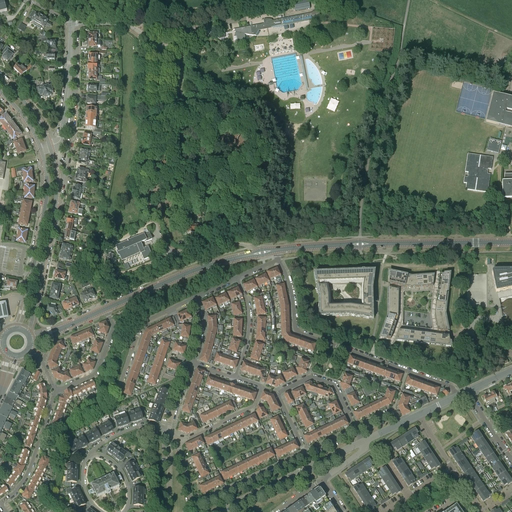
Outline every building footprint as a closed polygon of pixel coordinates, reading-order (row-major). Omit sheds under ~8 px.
[(303,0),(293,2),(295,12),(310,9),(308,0),(303,0)] [(36,27),(42,17),(33,11),(28,19),(34,22),(33,25),(36,27)] [(295,17),(272,21),(271,21),(272,22),(272,23),(273,28),(313,20),(314,20),(314,19),(315,19),(319,16),(319,15),(318,13),(320,12),(315,13),(295,17)] [(42,17),(36,27),(40,29),(41,26),(44,28),(45,25),(49,28),(51,24),(47,22),(48,21),(45,20),(46,19),(42,17)] [(237,33),(234,38),(236,37),(237,42),(245,41),(244,34),(250,35),(254,36),(256,36),(255,36),(258,30),(268,28),(267,23),(248,27),(233,30),(234,30),(235,32),(237,33)] [(18,29),(21,31),(24,33),(25,29),(26,26),(21,24),(18,29)] [(282,37),(281,37),(280,37),(279,37),(278,37),(278,38),(277,38),(276,39),(275,39),(275,40),(274,41),(273,42),(269,43),(270,51),(269,51),(269,53),(271,56),(272,55),(272,56),(272,55),(273,55),(275,54),(279,53),(283,52),(286,51),(287,51),(290,51),(293,51),(294,51),(295,51),(295,49),(295,47),(294,47),(292,39),(288,39),(287,38),(286,38),(285,38),(285,37),(284,37),(283,37),(282,37)] [(47,40),(42,40),(42,44),(44,44),(44,48),(47,48),(55,48),(55,41),(47,41),(47,40)] [(2,58),(3,59),(3,60),(4,61),(5,60),(8,62),(14,54),(9,50),(2,58)] [(55,54),(46,54),(46,52),(35,51),(35,55),(44,55),(44,57),(46,57),(46,60),(55,60),(56,59),(56,58),(55,57),(55,54)] [(27,71),(26,70),(22,66),(20,68),(17,65),(17,66),(16,65),(14,67),(15,68),(14,69),(19,74),(18,74),(20,77),(27,71)] [(102,77),(97,77),(97,74),(89,73),(89,80),(96,80),(96,81),(100,81),(99,83),(104,83),(104,80),(102,80),(102,77)] [(48,86),(44,87),(48,98),(50,97),(51,95),(51,94),(53,93),(52,89),(53,89),(52,82),(49,82),(49,86),(48,86)] [(99,83),(99,85),(97,85),(88,84),(88,88),(87,89),(87,91),(88,92),(97,92),(98,92),(98,88),(100,88),(100,85),(111,86),(111,84),(104,84),(99,83)] [(40,87),(35,88),(37,94),(40,94),(41,97),(43,96),(43,98),(45,98),(48,98),(44,87),(41,88),(40,87)] [(511,98),(493,93),(486,122),(511,128),(511,98)] [(107,97),(101,96),(96,96),(96,95),(86,95),(86,98),(87,98),(87,104),(95,105),(96,101),(98,101),(98,100),(106,101),(107,97)] [(0,121),(3,125),(9,120),(6,115),(0,119),(0,121)] [(13,125),(9,120),(3,125),(7,130),(13,125)] [(92,132),(99,133),(101,133),(101,129),(97,129),(97,122),(86,122),(85,128),(92,129),(92,132)] [(10,135),(17,130),(13,125),(7,130),(10,135)] [(20,134),(17,130),(10,135),(14,139),(20,134)] [(92,132),(91,134),(84,133),(83,139),(95,141),(97,141),(97,139),(94,138),(91,137),(91,135),(100,136),(101,133),(99,133),(92,132)] [(501,142),(490,139),(487,151),(498,154),(498,153),(501,142)] [(16,149),(24,146),(22,140),(14,143),(16,149)] [(24,146),(16,149),(18,154),(26,152),(24,146)] [(91,149),(90,151),(81,149),(81,152),(80,156),(89,158),(90,154),(94,155),(94,152),(96,152),(96,150),(91,149)] [(493,158),(468,154),(465,172),(468,173),(468,178),(464,177),(464,183),(467,184),(466,190),(488,193),(490,175),(487,174),(488,169),(491,170),(493,158)] [(89,161),(89,158),(80,156),(79,160),(79,162),(75,162),(75,165),(92,168),(93,168),(94,162),(89,161)] [(91,170),(92,168),(75,165),(74,168),(78,169),(78,172),(77,173),(76,174),(77,175),(86,177),(87,174),(89,174),(89,171),(93,172),(93,170),(91,170)] [(511,174),(504,175),(504,197),(502,197),(502,199),(511,198),(511,174)] [(71,183),(82,185),(84,185),(88,186),(89,184),(87,184),(87,181),(85,180),(86,177),(77,175),(76,178),(72,178),(71,183)] [(88,186),(84,185),(82,185),(71,183),(71,185),(75,186),(75,188),(74,188),(73,192),(81,193),(82,187),(88,188),(88,186)] [(82,211),(82,210),(83,205),(85,206),(86,204),(85,203),(80,203),(78,202),(77,204),(71,202),(71,203),(67,202),(67,205),(70,206),(70,208),(82,211)] [(68,223),(66,231),(71,232),(76,233),(76,229),(72,229),(73,224),(68,223)] [(71,235),(71,232),(66,231),(64,239),(72,241),(73,236),(71,235)] [(118,246),(116,247),(116,248),(118,251),(117,252),(118,256),(119,258),(120,257),(121,260),(128,257),(137,253),(140,252),(141,254),(144,260),(152,257),(148,247),(143,249),(141,243),(146,241),(147,242),(152,239),(149,233),(144,235),(136,238),(128,241),(128,242),(118,246)] [(61,251),(71,253),(72,246),(69,246),(70,244),(66,244),(66,245),(63,244),(61,251)] [(71,253),(61,251),(60,258),(63,259),(63,260),(66,261),(67,259),(69,260),(71,253)] [(114,251),(106,251),(106,254),(107,254),(106,263),(107,263),(107,268),(112,268),(113,263),(114,263),(114,255),(114,251)] [(511,267),(511,270),(494,270),(493,271),(492,271),(492,272),(492,273),(496,292),(511,289),(511,267)] [(277,268),(272,270),(275,278),(278,277),(278,278),(281,277),(277,268)] [(272,279),(275,278),(272,270),(267,272),(270,281),(273,280),(272,279)] [(54,278),(64,280),(67,281),(68,278),(65,277),(66,273),(56,271),(54,272),(54,274),(55,276),(54,278)] [(361,302),(371,302),(373,302),(373,291),(376,271),(313,273),(315,284),(317,284),(318,287),(328,287),(328,285),(362,284),(361,291),(361,302)] [(260,277),(264,284),(267,283),(267,284),(270,283),(269,282),(266,275),(260,277)] [(3,289),(10,291),(11,287),(16,288),(17,282),(9,281),(10,278),(5,277),(4,280),(8,281),(7,286),(4,285),(3,289)] [(261,285),(264,284),(260,277),(255,279),(260,288),(262,287),(261,285)] [(80,279),(83,285),(84,288),(89,286),(90,286),(91,283),(81,278),(80,279)] [(248,283),(252,290),(255,289),(255,290),(258,289),(257,288),(254,280),(248,283)] [(249,291),(252,290),(248,283),(243,285),(248,294),(250,293),(249,291)] [(51,291),(59,293),(60,285),(53,284),(51,291)] [(73,298),(69,300),(69,301),(72,308),(73,308),(74,308),(75,308),(75,307),(79,305),(76,298),(78,298),(73,286),(72,286),(71,288),(72,291),(74,296),(72,297),(73,298)] [(328,287),(318,287),(316,287),(318,296),(319,318),(349,317),(374,320),(374,310),(372,309),(372,303),(371,302),(361,302),(361,306),(350,305),(330,305),(330,296),(328,287)] [(91,288),(85,291),(90,300),(95,298),(92,290),(91,288)] [(233,290),(236,298),(239,296),(240,298),(242,296),(238,288),(233,290)] [(234,299),(236,298),(233,290),(228,293),(232,301),(234,300),(234,299)] [(51,291),(50,299),(56,300),(57,300),(58,299),(59,293),(51,291)] [(84,303),(90,300),(85,291),(83,292),(84,293),(81,295),(84,303)] [(220,296),(224,304),(226,302),(227,304),(230,302),(226,294),(220,296)] [(221,305),(224,304),(220,296),(215,299),(219,307),(222,306),(221,305)] [(214,308),(217,307),(212,298),(207,301),(211,308),(213,307),(214,308)] [(71,308),(72,308),(69,301),(69,300),(63,303),(63,304),(62,304),(65,311),(69,309),(70,310),(71,309),(71,308)] [(211,308),(207,301),(202,303),(206,312),(209,311),(208,309),(211,308)] [(4,302),(0,302),(0,319),(3,319),(9,318),(6,302),(4,302)] [(61,306),(55,308),(55,305),(51,304),(51,306),(48,305),(48,307),(47,311),(50,312),(50,313),(52,314),(53,317),(54,317),(58,315),(58,314),(63,312),(61,306)] [(183,313),(186,320),(189,319),(189,320),(192,319),(188,310),(183,313)] [(184,321),(186,320),(183,313),(175,316),(178,323),(181,322),(182,324),(184,323),(184,321)] [(173,317),(165,321),(169,328),(171,327),(172,328),(175,327),(174,325),(176,324),(176,323),(173,317)] [(385,325),(394,329),(396,324),(387,320),(385,325)] [(99,326),(96,327),(97,330),(99,329),(100,329),(100,328),(103,329),(108,327),(106,321),(99,324),(99,326)] [(166,329),(169,328),(165,321),(160,323),(164,332),(167,331),(166,329)] [(162,333),(164,332),(160,323),(155,326),(159,333),(161,332),(162,333)] [(242,333),(242,324),(238,324),(238,327),(234,327),(234,326),(232,326),(232,330),(234,330),(238,330),(237,333),(242,333)] [(383,331),(393,334),(394,329),(385,325),(383,331)] [(156,334),(159,333),(155,326),(150,328),(154,335),(154,337),(157,335),(156,334)] [(109,328),(108,327),(103,329),(100,328),(100,329),(99,329),(100,330),(99,332),(101,333),(100,337),(103,338),(105,334),(106,335),(108,329),(109,329),(109,328)] [(152,336),(154,335),(150,328),(147,329),(144,333),(143,336),(151,339),(151,337),(152,336)] [(282,336),(284,339),(290,334),(290,333),(290,328),(280,329),(280,330),(281,330),(282,336)] [(85,331),(89,339),(91,337),(92,339),(95,338),(94,336),(96,335),(93,329),(91,330),(91,329),(85,331)] [(404,331),(399,330),(396,340),(403,340),(404,331)] [(83,341),(84,342),(87,341),(86,340),(89,339),(85,331),(80,333),(83,341)] [(393,334),(383,331),(381,338),(391,339),(393,334)] [(75,336),(78,343),(81,342),(82,343),(84,342),(83,341),(80,333),(75,336)] [(291,335),(290,334),(284,339),(286,342),(292,344),(295,337),(291,335)] [(440,345),(451,346),(449,336),(441,335),(440,345)] [(78,343),(75,336),(70,338),(74,347),(77,346),(76,344),(78,343)] [(295,337),(292,344),(292,345),(294,346),(294,345),(298,346),(300,339),(295,337)] [(232,342),(231,344),(238,347),(240,342),(231,338),(230,341),(232,342)] [(96,339),(93,346),(101,349),(103,343),(101,343),(102,341),(96,339)] [(161,343),(160,346),(168,349),(170,343),(168,342),(168,341),(165,340),(165,341),(161,340),(160,343),(161,343)] [(311,342),(305,340),(302,349),(304,350),(305,349),(308,350),(311,342)] [(62,341),(56,343),(57,346),(59,345),(61,350),(65,348),(64,346),(66,345),(64,341),(62,342),(62,341)] [(148,347),(149,344),(141,342),(139,347),(149,350),(150,347),(148,347)] [(178,353),(181,345),(178,344),(179,343),(176,342),(173,351),(178,353)] [(316,344),(311,342),(308,350),(311,351),(310,352),(313,353),(313,352),(316,344)] [(59,355),(61,350),(59,345),(57,346),(56,343),(55,344),(54,344),(54,345),(53,349),(57,351),(56,353),(59,355)] [(262,351),(262,350),(263,348),(264,348),(265,346),(256,343),(254,348),(262,351)] [(184,346),(181,345),(178,353),(184,355),(187,345),(184,344),(184,346)] [(236,352),(238,347),(231,344),(230,347),(228,346),(227,349),(232,351),(235,352),(236,352)] [(99,354),(101,349),(93,346),(90,353),(96,355),(97,353),(99,354)] [(53,349),(50,357),(54,359),(55,356),(58,358),(59,355),(56,353),(57,351),(53,349)] [(164,359),(166,354),(157,351),(156,353),(158,354),(157,356),(164,359)] [(144,357),(145,354),(138,352),(136,357),(145,360),(146,358),(144,357)] [(208,361),(209,358),(202,355),(200,361),(207,363),(209,364),(210,361),(208,361)] [(56,362),(58,358),(55,356),(54,359),(50,357),(48,361),(47,362),(48,363),(48,364),(51,363),(51,365),(56,362)] [(350,365),(353,366),(355,358),(350,356),(347,365),(349,366),(350,365)] [(88,360),(86,364),(88,364),(90,367),(93,369),(95,363),(94,362),(95,358),(92,357),(90,361),(88,360)] [(235,369),(238,360),(236,359),(235,360),(232,359),(230,367),(235,369)] [(299,366),(306,369),(308,369),(309,365),(308,363),(309,362),(301,359),(299,366)] [(172,370),(175,362),(170,360),(167,369),(169,370),(170,369),(172,370)] [(366,362),(361,360),(357,369),(360,370),(360,368),(363,369),(366,362)] [(161,369),(162,364),(153,361),(152,363),(154,364),(153,367),(161,369)] [(141,367),(142,365),(134,362),(132,367),(142,371),(142,368),(141,367)] [(180,364),(175,362),(172,370),(175,371),(175,372),(177,373),(180,364)] [(93,369),(90,367),(88,364),(86,364),(83,365),(83,367),(81,367),(83,372),(85,371),(86,373),(93,370),(93,369)] [(252,366),(249,365),(246,373),(251,374),(255,365),(252,364),(252,366)] [(376,365),(371,364),(368,372),(370,373),(370,372),(373,373),(376,365)] [(83,372),(81,367),(80,366),(80,365),(77,366),(78,367),(75,369),(78,376),(83,374),(83,372)] [(78,376),(75,369),(74,366),(71,368),(72,368),(69,369),(70,372),(72,377),(73,378),(78,376)] [(306,370),(306,369),(299,366),(298,368),(296,369),(300,376),(307,372),(306,370)] [(59,367),(53,370),(53,372),(52,372),(54,377),(57,376),(59,374),(60,375),(61,372),(59,368),(59,367)] [(288,371),(291,378),(296,376),(292,367),(290,368),(290,370),(288,371)] [(387,369),(381,367),(378,376),(380,377),(381,376),(384,377),(387,369)] [(262,369),(259,369),(257,376),(262,378),(262,377),(264,377),(265,374),(264,374),(265,369),(262,368),(262,369)] [(57,376),(54,377),(55,379),(55,380),(56,379),(63,382),(63,383),(64,382),(65,382),(64,379),(64,376),(63,376),(64,374),(65,371),(62,370),(61,372),(60,375),(59,374),(57,376)] [(25,386),(24,387),(25,387),(30,377),(33,379),(34,377),(31,376),(22,371),(19,377),(18,377),(15,382),(25,386)] [(157,380),(159,375),(150,371),(149,374),(150,374),(149,377),(157,380)] [(286,381),(291,378),(288,371),(285,372),(284,371),(282,372),(286,381)] [(397,373),(392,371),(389,380),(391,381),(391,379),(394,380),(397,373)] [(70,378),(72,377),(70,372),(68,373),(67,372),(64,374),(63,376),(64,376),(64,379),(65,382),(71,379),(70,378)] [(137,378),(138,375),(131,373),(129,378),(138,381),(139,378),(137,378)] [(402,375),(397,373),(394,380),(397,382),(397,383),(399,384),(402,375)] [(341,380),(342,382),(350,384),(352,377),(345,374),(344,376),(343,376),(341,380)] [(202,380),(203,377),(195,375),(193,380),(202,383),(203,380),(202,380)] [(271,386),(274,378),(271,377),(272,375),(269,375),(269,376),(266,384),(271,386)] [(278,377),(276,378),(279,386),(284,383),(280,375),(277,376),(278,377)] [(205,387),(208,387),(208,386),(211,387),(214,379),(208,377),(205,387)] [(407,385),(410,386),(413,379),(408,377),(405,386),(407,386),(407,385)] [(221,390),(224,383),(219,381),(216,390),(218,391),(219,389),(221,390)] [(421,390),(424,382),(418,381),(415,389),(417,390),(418,389),(421,390)] [(23,389),(24,387),(25,386),(15,382),(10,394),(18,398),(19,398),(22,400),(23,396),(21,394),(23,389)] [(37,392),(38,391),(46,388),(44,384),(43,384),(42,382),(38,385),(39,386),(37,387),(37,389),(36,390),(37,392)] [(353,385),(350,384),(342,382),(342,383),(340,384),(343,391),(345,390),(348,388),(349,389),(352,388),(354,387),(353,385)] [(90,394),(92,393),(88,383),(83,385),(87,392),(89,391),(90,394)] [(134,388),(135,386),(127,383),(125,388),(134,391),(135,389),(134,388)] [(431,394),(434,386),(429,384),(426,393),(428,394),(428,393),(431,394)] [(198,390),(199,388),(191,385),(189,390),(199,393),(199,391),(198,390)] [(229,385),(227,392),(226,392),(226,394),(226,395),(229,396),(229,394),(232,395),(232,396),(233,394),(235,387),(229,385)] [(509,392),(511,391),(509,385),(503,387),(505,391),(506,390),(509,396),(511,395),(510,394),(509,392)] [(320,387),(315,386),(312,395),(313,395),(313,396),(314,396),(314,393),(318,394),(320,387)] [(439,388),(434,386),(431,394),(434,395),(434,396),(436,397),(439,388)] [(80,395),(81,398),(83,401),(85,400),(84,397),(83,397),(79,387),(75,389),(78,396),(80,395)] [(233,394),(232,396),(234,397),(235,395),(238,396),(240,388),(235,387),(233,394)] [(302,387),(297,390),(300,397),(303,396),(304,397),(306,396),(306,395),(305,393),(303,389),(302,387)] [(356,391),(354,387),(352,388),(349,389),(348,388),(345,390),(347,396),(354,393),(354,392),(356,391)] [(134,394),(134,391),(125,388),(123,394),(124,394),(123,396),(127,397),(127,395),(131,396),(132,393),(134,394)] [(161,389),(159,395),(168,398),(170,394),(169,394),(170,392),(164,390),(164,389),(164,388),(163,388),(162,388),(161,388),(161,389)] [(328,390),(325,389),(323,396),(325,397),(326,394),(328,393),(328,394),(332,392),(331,389),(328,390)] [(387,392),(386,395),(393,398),(395,392),(388,390),(386,389),(385,391),(387,392)] [(246,390),(242,399),(245,400),(245,399),(248,400),(251,392),(246,390)] [(298,398),(300,397),(297,390),(292,392),(295,399),(296,401),(299,400),(298,398)] [(73,399),(70,391),(64,393),(65,394),(63,395),(71,403),(72,401),(71,400),(73,398),(73,399)] [(25,392),(23,396),(22,400),(28,403),(31,397),(30,397),(31,395),(25,392)] [(263,401),(266,402),(268,394),(263,392),(260,401),(263,402),(263,401)] [(293,402),(293,401),(295,399),(292,392),(289,393),(288,393),(285,394),(284,395),(288,404),(289,404),(293,403),(293,402)] [(354,393),(347,396),(349,401),(357,398),(355,396),(357,395),(355,392),(354,393)] [(493,404),(494,404),(495,403),(494,400),(497,399),(494,392),(493,392),(491,393),(491,394),(488,395),(493,404)] [(10,394),(7,399),(21,406),(23,403),(18,401),(17,401),(17,402),(16,401),(18,398),(10,394)] [(273,396),(268,394),(266,402),(267,402),(275,399),(273,396)] [(69,404),(71,403),(63,395),(61,397),(59,403),(66,405),(67,405),(68,404),(69,404)] [(166,403),(168,398),(159,395),(157,400),(166,403)] [(194,401),(195,398),(188,395),(186,401),(193,403),(193,406),(194,406),(196,401),(194,401)] [(391,404),(393,398),(386,395),(384,398),(384,399),(387,406),(391,404)] [(400,400),(408,403),(409,400),(410,401),(411,398),(410,398),(402,395),(400,400)] [(492,407),(495,406),(494,404),(493,404),(488,395),(486,396),(485,396),(483,397),(486,404),(489,402),(490,406),(492,405),(492,407)] [(425,397),(418,401),(421,407),(428,403),(425,397)] [(357,398),(349,401),(351,405),(352,406),(352,407),(353,406),(356,405),(359,403),(360,402),(359,400),(358,401),(357,398)] [(4,405),(13,409),(16,410),(17,408),(20,409),(21,406),(7,399),(4,405)] [(270,407),(277,404),(275,399),(267,402),(266,404),(267,405),(269,405),(270,407)] [(382,408),(387,406),(384,399),(379,401),(382,408)] [(164,408),(166,403),(157,400),(155,405),(164,408)] [(407,406),(408,403),(400,400),(398,407),(400,411),(407,407),(407,406)] [(330,408),(331,410),(339,407),(336,401),(328,405),(329,405),(327,406),(328,408),(330,408)] [(377,411),(382,408),(379,401),(374,403),(377,411)] [(225,404),(228,411),(233,409),(234,409),(237,408),(234,402),(231,404),(230,402),(225,404)] [(372,413),(377,411),(374,403),(369,406),(372,413)] [(162,413),(164,408),(155,405),(153,404),(151,409),(162,413)] [(224,414),(228,411),(225,404),(220,407),(224,414)] [(256,412),(257,414),(265,411),(264,410),(263,408),(261,408),(262,406),(259,404),(258,406),(256,412)] [(279,409),(277,404),(270,407),(271,410),(270,410),(271,413),(275,411),(276,413),(279,411),(278,409),(279,409)] [(22,414),(16,410),(13,409),(4,405),(1,410),(16,417),(17,415),(20,417),(22,414)] [(298,413),(307,409),(306,407),(305,408),(303,405),(296,408),(298,413)] [(184,406),(182,411),(185,412),(188,413),(191,414),(192,412),(191,411),(192,408),(184,406)] [(367,415),(372,413),(369,406),(364,408),(367,415)] [(219,416),(224,414),(220,407),(215,409),(219,416)] [(331,413),(328,415),(328,416),(329,417),(333,415),(337,414),(340,412),(341,412),(339,407),(331,410),(332,413),(331,413)] [(410,412),(407,407),(400,411),(402,416),(410,412)] [(64,414),(66,410),(58,408),(56,412),(66,416),(67,415),(64,414)] [(362,418),(367,415),(364,408),(359,410),(362,418)] [(151,409),(149,414),(151,415),(160,418),(162,413),(151,409)] [(214,418),(219,416),(215,409),(210,411),(214,418)] [(308,411),(307,409),(298,413),(301,418),(308,415),(307,412),(308,411)] [(14,420),(16,417),(1,410),(0,413),(0,416),(7,420),(9,417),(10,417),(9,418),(10,418),(14,420)] [(134,412),(138,422),(142,420),(141,419),(143,419),(140,410),(134,412)] [(266,410),(264,410),(265,411),(257,414),(260,419),(267,416),(266,413),(267,412),(266,410)] [(357,420),(362,418),(359,410),(354,413),(357,420)] [(210,411),(205,414),(209,421),(214,418),(210,411)] [(134,423),(138,422),(134,412),(129,414),(132,423),(133,422),(134,423)] [(151,415),(149,414),(147,420),(158,424),(159,422),(159,423),(161,419),(160,418),(151,415)] [(204,423),(209,421),(205,414),(200,416),(203,423),(202,424),(203,427),(205,426),(204,423)] [(126,415),(120,417),(124,427),(128,425),(127,424),(129,424),(126,415)] [(249,417),(253,424),(258,422),(254,415),(249,417)] [(310,418),(308,415),(301,418),(303,423),(312,419),(311,417),(310,418)] [(6,423),(7,420),(0,416),(0,423),(10,428),(12,425),(7,423),(6,424),(6,423)] [(61,423),(62,420),(54,417),(53,422),(63,425),(63,424),(61,423)] [(120,428),(124,427),(120,417),(115,419),(114,418),(112,419),(114,423),(116,422),(118,428),(119,427),(120,428)] [(248,427),(253,424),(249,417),(244,419),(248,427)] [(271,424),(271,426),(280,422),(278,417),(273,419),(271,420),(270,420),(272,423),(271,424)] [(348,424),(344,417),(339,420),(343,427),(348,424)] [(243,429),(248,427),(244,419),(239,422),(243,429)] [(306,428),(313,425),(311,421),(313,421),(312,419),(303,423),(306,428)] [(103,425),(109,434),(112,432),(112,431),(113,430),(110,425),(112,424),(110,420),(108,421),(107,420),(102,423),(103,425)] [(337,429),(343,427),(339,420),(334,422),(337,429)] [(191,424),(189,425),(192,432),(197,430),(196,428),(198,427),(197,424),(195,425),(193,421),(191,422),(191,424)] [(183,433),(186,425),(184,424),(184,423),(181,422),(178,431),(183,433)] [(234,424),(238,431),(243,429),(239,422),(234,424)] [(283,427),(280,422),(271,426),(272,428),(274,427),(275,430),(283,427)] [(332,432),(337,429),(334,422),(329,425),(332,432)] [(9,431),(10,428),(0,423),(0,430),(2,431),(4,428),(4,429),(9,431)] [(233,434),(238,431),(234,424),(229,427),(233,434)] [(105,436),(109,434),(103,425),(98,428),(103,436),(104,435),(105,436)] [(186,425),(183,433),(186,434),(189,434),(192,432),(189,425),(187,425),(186,425)] [(327,434),(332,432),(329,425),(324,427),(327,434)] [(228,436),(233,434),(229,427),(225,429),(228,436)] [(275,434),(276,436),(285,432),(283,427),(275,430),(277,433),(275,434)] [(322,437),(327,434),(324,427),(319,429),(322,437)] [(96,429),(91,432),(96,441),(99,439),(99,438),(100,437),(96,429)] [(220,431),(223,438),(228,436),(225,429),(220,431)] [(317,439),(322,437),(319,429),(314,432),(317,439)] [(414,440),(415,439),(418,437),(416,434),(418,433),(415,429),(409,433),(414,440)] [(218,441),(223,438),(220,431),(215,434),(218,441)] [(92,443),(96,441),(91,432),(85,435),(90,443),(92,443)] [(287,437),(285,432),(276,436),(277,438),(278,437),(280,440),(287,437)] [(312,441),(317,439),(314,432),(309,434),(312,441)] [(471,438),(474,443),(482,438),(478,432),(473,435),(474,436),(471,438)] [(408,444),(414,440),(409,433),(403,437),(408,444)] [(213,443),(218,441),(215,434),(210,436),(213,443)] [(307,444),(312,441),(309,434),(304,437),(307,444)] [(208,446),(213,443),(210,436),(205,438),(208,446)] [(83,437),(78,440),(83,449),(87,447),(86,446),(88,445),(83,437)] [(196,444),(198,447),(204,444),(201,437),(197,439),(199,442),(196,444)] [(402,448),(408,444),(403,437),(397,441),(402,448)] [(486,444),(482,438),(474,443),(478,449),(486,444)] [(195,449),(198,447),(196,444),(199,442),(197,439),(189,443),(191,446),(193,445),(195,449)] [(78,451),(83,449),(78,440),(73,442),(78,451)] [(290,443),(293,450),(298,448),(295,441),(290,443)] [(397,451),(402,448),(397,441),(391,445),(393,449),(395,448),(397,451)] [(78,451),(73,442),(68,446),(67,446),(67,447),(67,448),(68,448),(68,449),(69,449),(70,449),(73,454),(74,453),(75,454),(78,451)] [(108,445),(110,447),(107,451),(108,452),(108,453),(111,455),(112,455),(117,447),(111,442),(110,442),(109,443),(108,444),(108,445)] [(428,448),(424,442),(416,447),(420,453),(428,448)] [(189,451),(195,449),(193,445),(191,446),(189,443),(185,444),(189,451)] [(285,446),(288,453),(293,450),(290,443),(285,446)] [(478,449),(482,455),(490,450),(486,444),(478,449)] [(283,455),(288,453),(285,446),(280,448),(283,455)] [(122,450),(117,447),(112,455),(115,457),(114,458),(116,459),(116,458),(122,450)] [(278,458),(283,455),(280,448),(275,450),(278,458)] [(432,454),(428,448),(420,453),(424,459),(432,454)] [(454,450),(453,449),(448,452),(453,458),(460,453),(457,448),(454,450)] [(123,449),(122,450),(116,458),(116,459),(119,461),(119,460),(121,461),(124,457),(128,459),(131,455),(128,452),(123,449)] [(266,451),(269,459),(274,456),(271,449),(266,451)] [(493,454),(490,450),(482,455),(486,459),(493,454)] [(264,461),(269,459),(266,451),(261,454),(264,461)] [(464,459),(460,453),(453,458),(457,464),(464,459)] [(192,457),(192,458),(194,463),(203,458),(202,457),(201,457),(199,454),(198,455),(195,456),(192,457)] [(259,463),(264,461),(261,454),(256,456),(259,463)] [(424,459),(428,465),(436,460),(432,454),(424,459)] [(486,459),(489,464),(496,459),(493,454),(486,459)] [(43,456),(41,461),(50,466),(51,465),(48,464),(50,460),(49,460),(51,457),(48,455),(47,458),(43,456)] [(254,466),(259,463),(256,456),(251,459),(254,466)] [(128,472),(138,467),(134,458),(129,460),(130,464),(125,466),(126,468),(125,468),(127,472),(128,472)] [(204,460),(203,458),(194,463),(197,468),(204,464),(203,461),(204,460)] [(249,468),(254,466),(251,459),(246,461),(249,468)] [(363,463),(368,470),(372,467),(370,464),(372,463),(369,459),(363,463)] [(398,461),(397,460),(392,463),(396,469),(404,464),(401,459),(398,461)] [(457,464),(461,470),(468,465),(464,459),(457,464)] [(499,463),(496,459),(489,464),(492,468),(499,463)] [(440,466),(436,460),(428,465),(431,470),(434,468),(435,469),(440,466)] [(244,470),(249,468),(246,461),(241,463),(244,470)] [(68,463),(68,471),(78,471),(78,467),(77,467),(77,465),(72,465),(72,463),(71,462),(70,462),(69,462),(68,463)] [(239,473),(244,470),(241,463),(236,466),(239,473)] [(362,474),(368,470),(363,463),(357,467),(362,474)] [(492,468),(495,473),(502,468),(499,463),(492,468)] [(199,473),(208,468),(207,467),(206,467),(204,464),(197,468),(199,473)] [(408,470),(404,464),(396,469),(400,475),(408,470)] [(471,469),(468,465),(461,470),(464,474),(471,469)] [(20,476),(23,472),(13,466),(12,468),(15,469),(14,471),(13,470),(13,471),(20,476)] [(234,475),(239,473),(236,466),(231,468),(234,475)] [(130,477),(140,472),(138,467),(128,472),(129,475),(128,476),(129,477),(130,477)] [(356,478),(362,474),(357,467),(351,471),(356,478)] [(208,468),(199,473),(201,478),(202,478),(205,476),(209,474),(207,471),(209,470),(208,468)] [(229,478),(234,475),(231,468),(226,470),(229,478)] [(381,479),(389,474),(385,468),(380,471),(381,472),(378,474),(381,479)] [(505,472),(502,468),(495,473),(498,477),(505,472)] [(464,474),(467,479),(474,474),(471,469),(464,474)] [(42,477),(44,474),(37,470),(35,475),(42,479),(44,480),(45,479),(42,477)] [(224,480),(229,478),(226,470),(221,473),(224,480)] [(400,475),(404,481),(412,476),(408,470),(400,475)] [(17,480),(20,476),(13,471),(12,472),(14,473),(12,476),(17,480)] [(356,478),(351,471),(344,475),(347,479),(349,478),(351,481),(356,478)] [(132,481),(132,482),(143,477),(140,472),(130,477),(129,477),(131,481),(132,481)] [(498,477),(501,482),(508,476),(505,472),(498,477)] [(107,494),(108,494),(111,492),(110,491),(119,486),(117,482),(118,482),(122,480),(120,476),(116,478),(115,478),(114,475),(113,474),(109,476),(104,479),(104,478),(100,480),(100,481),(91,485),(93,489),(92,489),(92,490),(89,491),(88,491),(90,495),(91,495),(94,493),(94,494),(95,493),(97,496),(97,497),(106,492),(107,494)] [(381,479),(385,485),(393,480),(389,474),(381,479)] [(477,478),(474,474),(467,479),(470,483),(477,478)] [(40,482),(42,479),(35,475),(32,479),(42,484),(42,483),(40,482)] [(14,484),(17,480),(12,476),(9,479),(8,478),(7,479),(14,484)] [(77,477),(67,476),(65,476),(65,482),(64,482),(64,487),(71,487),(71,482),(77,483),(77,481),(78,481),(78,477),(77,477)] [(415,481),(412,476),(404,481),(408,487),(411,485),(413,484),(412,483),(415,481)] [(511,482),(508,476),(501,482),(504,486),(507,484),(508,486),(511,482)] [(214,479),(218,486),(223,484),(220,477),(214,479)] [(470,483),(473,487),(480,482),(477,478),(470,483)] [(11,488),(14,484),(7,479),(6,480),(8,481),(6,484),(11,488)] [(41,485),(42,484),(32,479),(30,484),(37,487),(39,484),(41,485)] [(213,489),(218,486),(214,479),(210,482),(213,489)] [(397,486),(393,480),(385,485),(389,491),(397,486)] [(208,491),(213,489),(210,482),(205,484),(208,491)] [(483,487),(480,482),(473,487),(476,492),(483,487)] [(36,491),(37,487),(30,484),(28,488),(34,491),(35,492),(37,493),(38,492),(36,491)] [(203,494),(208,491),(205,484),(199,486),(203,494)] [(358,485),(353,488),(357,495),(365,490),(362,485),(359,487),(358,485)] [(0,486),(0,488),(4,494),(9,491),(5,486),(1,488),(0,486)] [(396,495),(401,492),(397,486),(389,491),(392,495),(395,493),(396,495)] [(476,492),(479,496),(486,491),(483,487),(476,492)] [(32,495),(34,491),(28,488),(27,488),(24,492),(34,497),(35,496),(32,495)] [(70,493),(72,499),(81,494),(80,490),(79,491),(78,489),(70,493)] [(320,489),(318,489),(314,492),(322,502),(323,502),(322,500),(325,497),(320,489)] [(369,496),(365,490),(357,495),(361,501),(369,496)] [(490,496),(486,491),(479,496),(483,503),(488,500),(487,498),(490,496)] [(33,498),(34,497),(24,492),(22,497),(24,498),(23,500),(26,501),(27,499),(29,501),(31,497),(33,498)] [(321,503),(322,502),(314,492),(310,495),(316,504),(320,501),(321,503)] [(82,495),(81,494),(72,499),(74,503),(83,499),(81,496),(82,495)] [(319,509),(316,504),(310,495),(304,500),(309,507),(312,505),(316,511),(319,509)] [(361,501),(365,507),(373,502),(369,496),(361,501)] [(83,499),(74,503),(72,504),(75,509),(74,510),(74,511),(79,511),(82,511),(80,507),(86,505),(85,503),(86,503),(84,499),(83,499)] [(309,511),(307,508),(309,507),(304,500),(298,504),(304,511),(309,511)] [(22,510),(29,505),(27,502),(24,504),(23,503),(19,506),(22,510)] [(376,506),(373,502),(365,507),(368,511),(370,511),(374,510),(373,508),(376,506)] [(32,503),(31,504),(29,505),(22,510),(23,511),(27,511),(34,508),(32,503)]
